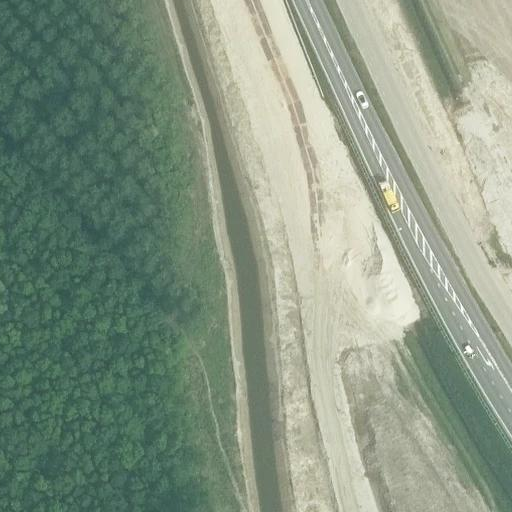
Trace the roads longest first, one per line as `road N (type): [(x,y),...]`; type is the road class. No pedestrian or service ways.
road 1 (primary): [(279,0),(392,345),(477,511)]
road 2 (primary): [(263,0),(322,384),(359,511)]
road 3 (primary): [(511,396),(426,255),(305,0)]
road 4 (unclassified): [(511,274),(384,73),(350,0)]
